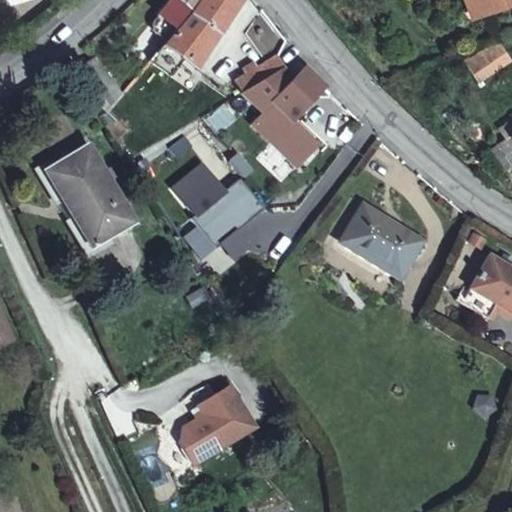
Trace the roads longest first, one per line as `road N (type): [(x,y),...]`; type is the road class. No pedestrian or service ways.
road 1 (residential): [(511,214),(390,125),(282,0)]
road 2 (residential): [(0,212),(66,361)]
road 3 (residential): [(99,0),(55,56),(0,82)]
